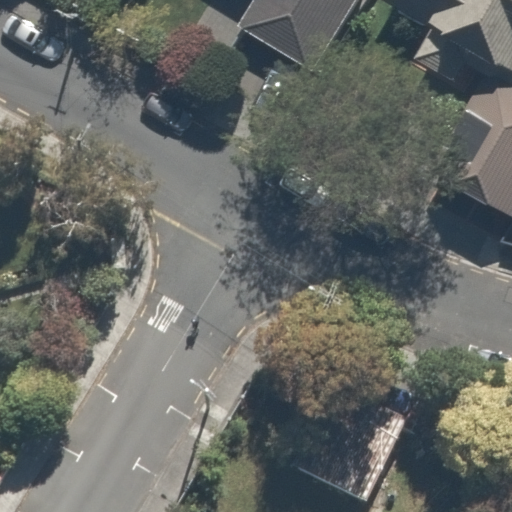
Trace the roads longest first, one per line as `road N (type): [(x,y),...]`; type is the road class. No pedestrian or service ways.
road 1 (residential): [(79,511),(257,214)]
road 2 (residential): [(257,214),(0,66)]
road 3 (residential): [(511,314),(257,214)]
